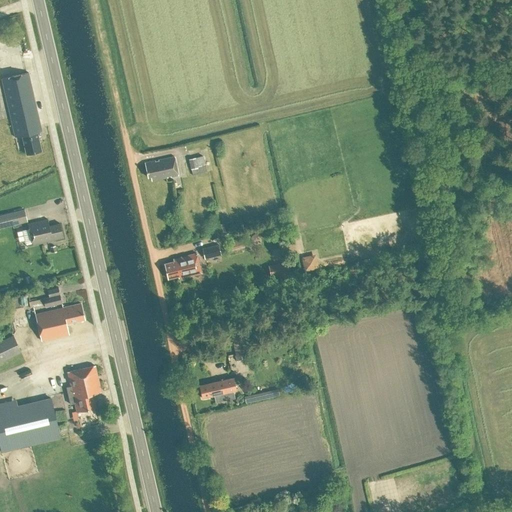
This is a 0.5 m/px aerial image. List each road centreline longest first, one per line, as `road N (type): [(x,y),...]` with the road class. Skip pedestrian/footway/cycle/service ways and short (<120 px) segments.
road 1 (primary): [(156,511),(37,0)]
road 2 (track): [(207,511),(94,0)]
road 3 (track): [(511,58),(427,81),(468,288)]
